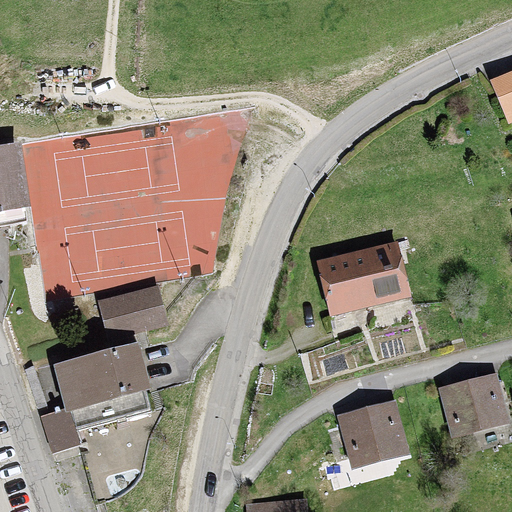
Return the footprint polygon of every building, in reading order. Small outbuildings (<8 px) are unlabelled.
[(511,77),(495,85),(510,121),(511,120),(511,77)] [(0,227),(26,224),(16,150),(0,151),(0,227)] [(397,248),(319,267),(330,314),(408,295),(397,248)] [(99,309),(107,340),(135,333),(133,326),(145,323),(146,330),(166,325),(159,295),(99,309)] [(134,349),(58,369),(69,409),(59,412),(58,408),(54,409),(55,413),(41,417),(52,452),(81,444),(80,443),(77,444),(75,433),(78,433),(77,432),(151,413),(134,349)] [(33,368),(25,371),(37,408),(46,405),(33,368)] [(503,402),(496,404),(491,384),(448,396),(457,431),(507,418),(503,402)] [(349,459),(355,457),(357,463),(400,451),(389,411),(346,422),(351,442),(345,443),(349,459)] [(343,435),(314,442),(321,466),(349,459),(345,443),(343,435)] [(247,507),(247,511),(306,511),(305,502),(247,507)]
